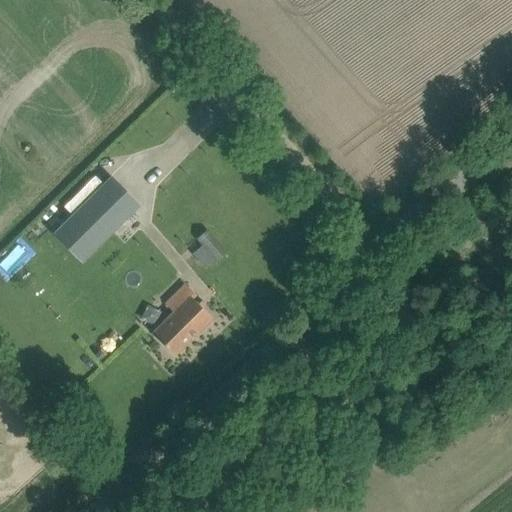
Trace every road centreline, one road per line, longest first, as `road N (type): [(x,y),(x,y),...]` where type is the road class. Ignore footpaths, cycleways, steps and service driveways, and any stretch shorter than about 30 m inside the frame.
road 1 (unclassified): [(97,511),(379,245)]
road 2 (unclassified): [(379,245),(162,0)]
road 3 (unclassified): [(379,245),(511,146)]
